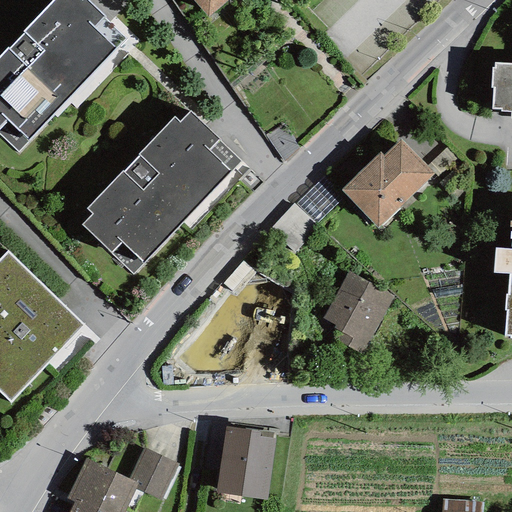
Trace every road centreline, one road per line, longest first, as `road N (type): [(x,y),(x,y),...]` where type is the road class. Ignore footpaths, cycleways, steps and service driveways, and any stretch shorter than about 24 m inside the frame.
road 1 (residential): [(477,0),(205,267),(96,396)]
road 2 (residential): [(96,396),(149,408),(288,395),(511,392)]
